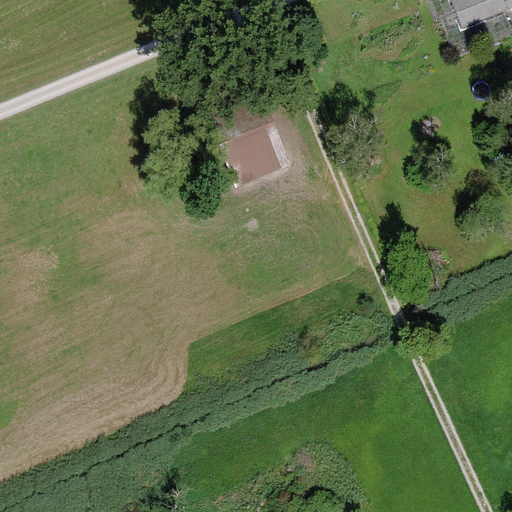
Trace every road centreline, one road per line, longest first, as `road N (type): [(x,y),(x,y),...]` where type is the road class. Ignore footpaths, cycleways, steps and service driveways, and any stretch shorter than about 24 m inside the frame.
road 1 (track): [(264,8),(491,511)]
road 2 (track): [(284,0),(0,115)]
